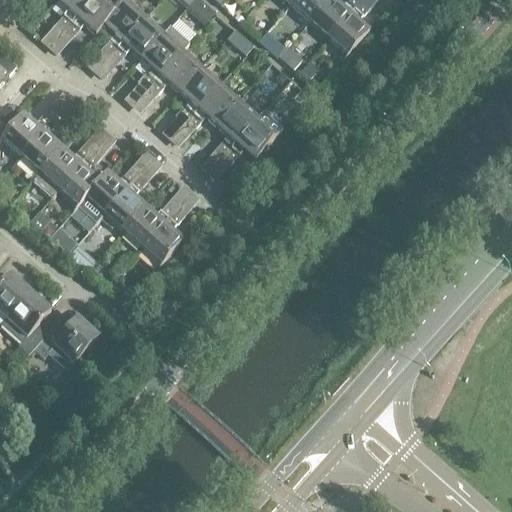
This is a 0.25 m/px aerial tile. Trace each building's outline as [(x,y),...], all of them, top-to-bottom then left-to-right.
[(55,29),(63,37),(95,0),(60,0),(57,4),(68,14),(55,29)] [(99,0),(95,0),(63,37),(71,43),(84,29),(95,38),(102,30),(116,15),(99,0)] [(198,4),(193,0),(173,0),(189,14),(198,4)] [(281,0),(291,9),(298,0),(281,0)] [(298,0),(291,9),(310,26),(331,2),(328,0),(298,0)] [(352,0),(342,12),(331,2),(310,26),(329,43),(363,4),(358,0),(352,0)] [(380,0),(358,0),(371,11),(380,0)] [(217,21),(198,4),(189,14),(208,31),(217,21)] [(363,4),(329,43),(348,60),(369,36),(358,26),(371,11),(363,4)] [(124,6),(116,15),(102,30),(113,39),(100,54),(108,61),(109,62),(143,23),(124,6)] [(143,23),(109,62),(116,68),(129,53),(141,64),(162,39),(143,23)] [(57,58),(71,43),(63,37),(55,29),(41,44),(57,58)] [(147,95),(181,56),(189,47),(170,31),(162,39),(141,64),(151,73),(138,87),(147,95)] [(253,50),(235,33),(227,42),(245,58),(253,50)] [(285,51),(267,35),(258,45),(276,61),(285,51)] [(293,73),(301,64),(287,51),(279,60),(293,73)] [(102,83),(116,68),(109,62),(108,61),(100,54),(86,69),(102,83)] [(0,55),(0,90),(7,83),(18,71),(0,55)] [(181,56),(147,95),(154,102),(167,87),(179,97),(200,73),(181,56)] [(308,84),(318,73),(309,65),(299,76),(308,84)] [(200,73),(179,97),(189,107),(176,121),(185,129),(219,90),(200,73)] [(140,117),(154,102),(147,95),(138,87),(124,103),(140,117)] [(219,90),(185,129),(193,136),(206,121),(217,131),(238,106),(219,90)] [(63,96),(46,115),(55,122),(63,130),(80,111),(63,96)] [(302,115),(311,106),(301,97),(292,106),(302,115)] [(238,106),(217,131),(227,140),(214,155),(223,163),(257,123),(238,106)] [(22,119),(6,137),(1,143),(21,160),(55,122),(46,115),(34,129),(22,119)] [(179,151),(193,136),(185,129),(176,121),(162,136),(179,151)] [(55,122),(21,160),(40,177),(61,153),(50,144),(63,130),(55,122)] [(257,123),(223,163),(230,169),(243,155),(255,165),(277,140),(257,123)] [(102,130),(85,149),(93,155),(101,163),(118,145),(102,130)] [(72,163),(61,153),(40,177),(32,185),(51,202),(59,194),(93,155),(85,149),(72,163)] [(93,155),(59,194),(77,211),(98,187),(88,178),(101,163),(93,155)] [(147,155),(130,174),(138,181),(146,188),(163,169),(147,155)] [(216,185),(230,169),(223,163),(214,155),(200,170),(216,185)] [(99,188),(98,187),(77,211),(78,211),(86,203),(104,219),(138,181),(130,174),(117,188),(107,179),(99,188)] [(138,181),(104,219),(123,236),(144,212),(133,203),(146,188),(138,181)] [(0,194),(7,201),(15,192),(4,182),(0,187),(0,194)] [(186,189),(169,208),(176,214),(184,222),(201,203),(186,189)] [(155,222),(144,212),(123,236),(141,253),(176,214),(169,208),(155,222)] [(39,232),(48,222),(38,213),(28,224),(39,232)] [(176,214),(141,253),(161,270),(182,246),(171,237),(184,222),(176,214)] [(80,246),(90,237),(74,219),(64,228),(80,246)] [(47,239),(56,229),(48,222),(40,232),(47,239)] [(67,255),(76,244),(58,228),(49,239),(67,255)] [(86,274),(95,263),(77,247),(67,258),(86,274)] [(103,284),(109,289),(113,283),(107,278),(103,284)] [(5,285),(0,280),(0,328),(1,329),(2,330),(31,297),(10,279),(5,285)] [(31,297),(2,330),(22,348),(19,351),(25,356),(22,359),(14,368),(18,371),(60,323),(59,322),(54,328),(45,321),(51,315),(31,297)] [(78,324),(71,332),(60,323),(18,371),(23,377),(31,369),(27,366),(37,356),(44,363),(48,358),(68,376),(98,342),(78,324)]
